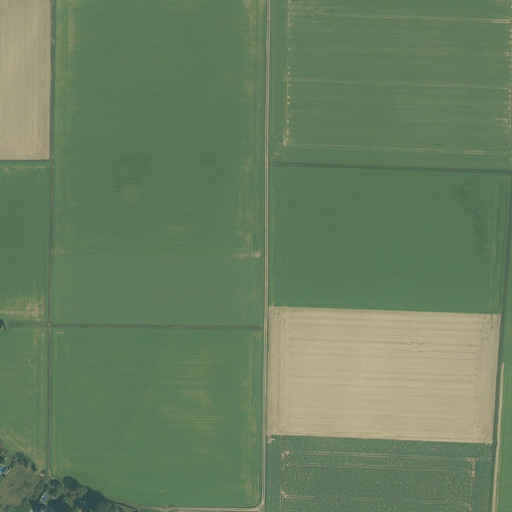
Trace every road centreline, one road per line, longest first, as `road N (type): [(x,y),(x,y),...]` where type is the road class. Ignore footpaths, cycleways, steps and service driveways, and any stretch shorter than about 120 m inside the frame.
road 1 (track): [(269,0),(264,507)]
road 2 (track): [(53,0),(48,481)]
road 3 (track): [(510,172),(490,511)]
road 4 (track): [(0,324),(264,326)]
road 5 (track): [(268,160),(510,172)]
road 6 (track): [(48,481),(166,510)]
